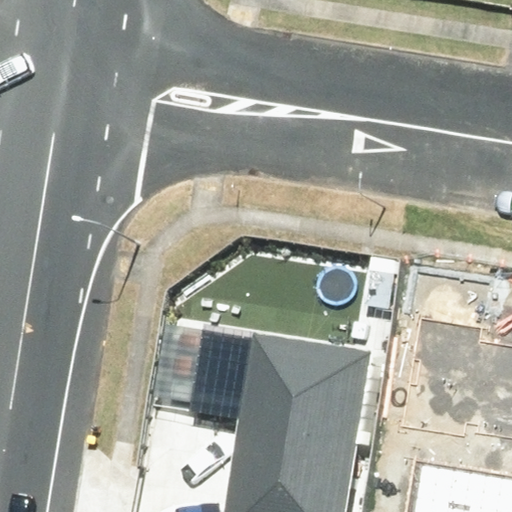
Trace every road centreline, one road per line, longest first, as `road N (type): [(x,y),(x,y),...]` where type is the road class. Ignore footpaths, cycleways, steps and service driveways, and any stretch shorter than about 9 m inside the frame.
road 1 (residential): [(511,131),(62,57)]
road 2 (tertiary): [(62,57),(0,482)]
